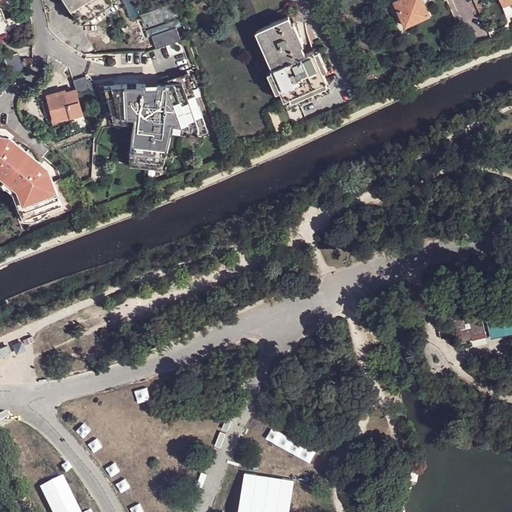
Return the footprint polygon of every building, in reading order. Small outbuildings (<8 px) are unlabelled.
[(61,0),(67,11),(71,8),(66,0),(61,0)] [(66,0),(71,8),(78,19),(111,0),(66,0)] [(123,0),(130,18),(141,14),(135,0),(123,0)] [(402,26),(430,15),(422,0),(396,0),(394,1),(401,16),(398,17),(402,26)] [(141,14),(145,28),(180,15),(176,2),(141,14)] [(293,17),(294,20),(299,18),(295,10),(290,13),(293,17)] [(0,35),(7,33),(7,30),(6,30),(23,24),(18,14),(5,19),(2,12),(0,13),(0,35)] [(306,47),(294,20),(293,17),(289,14),(260,27),(279,71),(274,73),(289,106),(333,86),(313,44),(306,47)] [(184,25),(182,18),(147,30),(149,37),(152,35),(176,26),(184,25)] [(156,47),(181,39),(176,26),(152,35),(156,47)] [(113,113),(134,116),(134,122),(130,156),(164,160),(171,128),(173,122),(200,124),(206,122),(187,70),(158,81),(157,87),(141,88),(140,82),(137,82),(128,83),(105,84),(113,113)] [(113,113),(105,84),(100,84),(107,112),(113,113)] [(54,120),(82,113),(76,89),(70,91),(65,92),(65,90),(47,95),(48,97),(54,119),(54,120)] [(47,121),(54,119),(48,97),(41,99),(47,121)] [(134,116),(113,113),(112,120),(134,122),(134,116)] [(173,122),(171,128),(201,132),(208,129),(206,122),(200,124),(173,122)] [(4,133),(0,132),(0,139),(1,139),(4,142),(8,137),(4,133)] [(0,174),(16,188),(27,216),(47,209),(61,203),(52,181),(46,183),(43,173),(40,171),(44,166),(8,137),(4,142),(1,139),(0,139),(0,174)] [(164,160),(130,156),(129,164),(163,167),(164,160)] [(48,169),(44,166),(40,171),(43,173),(46,183),(52,181),(48,169)] [(48,211),(47,209),(27,216),(16,188),(0,174),(0,181),(11,191),(23,221),(31,220),(38,218),(43,215),(48,211)] [(489,334),(486,320),(481,321),(479,310),(452,316),(454,321),(441,324),(444,337),(456,334),(455,329),(460,328),(463,340),(489,334)] [(16,352),(24,349),(21,340),(13,344),(16,352)] [(0,354),(9,351),(6,344),(0,346),(0,354)] [(388,507),(391,502),(378,496),(375,501),(388,507)]
